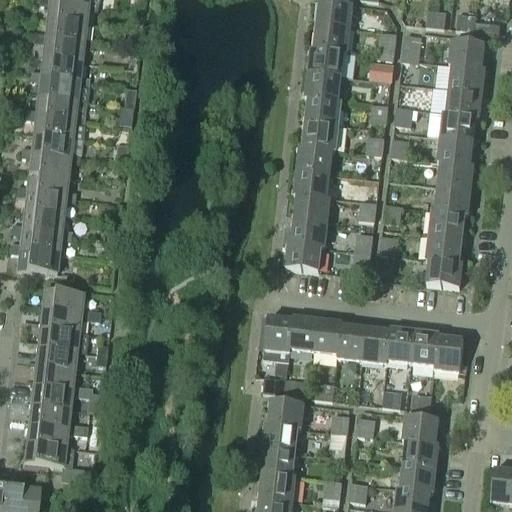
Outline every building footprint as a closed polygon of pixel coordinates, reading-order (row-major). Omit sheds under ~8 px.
[(85,30),(87,16),(87,11),(48,6),(48,1),(39,0),(37,10),(47,11),(46,25),(85,30)] [(87,16),(97,17),(98,0),(48,0),(48,1),(48,6),(87,11),(87,16)] [(319,6),(316,31),(349,35),(352,10),(319,6)] [(426,32),(434,33),(436,17),(427,16),(426,32)] [(436,17),(434,33),(443,34),(445,18),(436,17)] [(455,36),(464,37),(466,21),(457,20),(455,36)] [(466,21),(464,37),(473,38),(475,22),(466,21)] [(43,44),(83,49),(82,54),(92,55),(93,45),(83,44),(85,30),(46,25),(44,39),(43,44)] [(310,54),(310,55),(347,59),(349,35),(316,31),(314,55),(310,54)] [(80,68),(82,54),(83,49),(43,44),(44,39),(34,38),(33,48),(43,50),(41,64),(80,68)] [(380,38),(379,47),(395,49),(396,40),(380,38)] [(405,41),(403,59),(419,61),(421,43),(405,41)] [(451,46),(448,71),(485,75),(485,74),(481,74),(484,50),(451,46)] [(379,47),(378,56),(394,58),(395,49),(379,47)] [(310,55),(308,79),(341,83),(343,59),(347,60),(347,59),(310,55)] [(394,58),(378,56),(377,65),(393,67),(394,58)] [(419,61),(403,59),(402,68),(418,70),(419,61)] [(39,83),(78,87),(78,92),(88,93),(89,83),(79,82),(80,68),(41,64),(39,78),(39,83)] [(451,72),(449,96),(482,99),(485,75),(448,71),(448,72),(451,72)] [(37,102),(86,108),(88,93),(78,92),(78,87),(39,83),(39,78),(29,76),(28,86),(38,88),(37,102)] [(308,79),(305,103),(341,108),(341,107),(338,107),(341,83),(308,79)] [(135,95),(134,95),(126,94),(124,112),(132,113),(133,113),(135,95)] [(443,119),(479,124),(482,99),(449,96),(446,119),(443,119)] [(73,131),(83,132),(86,108),(37,102),(35,116),(34,121),(74,125),(73,131)] [(308,104),(305,128),(338,132),(341,108),(305,103),(305,104),(308,104)] [(371,110),(370,119),(386,121),(387,112),(371,110)] [(396,113),(395,122),(411,124),(412,115),(396,113)] [(34,126),(32,140),(81,146),(83,132),(73,131),(74,125),(34,121),(35,116),(25,115),(24,125),(34,126)] [(386,121),(370,119),(369,128),(385,130),(386,121)] [(443,119),(440,144),(473,147),(476,124),(479,124),(443,119)] [(411,124),(395,122),(394,131),(410,133),(411,124)] [(299,152),(335,157),(338,132),(305,128),(302,152),(299,152)] [(32,140),(30,154),(30,159),(69,164),(69,169),(78,170),(81,146),(32,140)] [(368,142),(367,151),(383,153),(384,144),(368,142)] [(440,144),(437,168),(473,172),(470,171),(473,147),(440,144)] [(393,145),(392,154),(407,156),(409,147),(393,145)] [(383,153),(367,151),(366,160),(381,162),(383,153)] [(299,152),(296,177),(329,180),(332,157),(335,157),(299,152)] [(29,164),(27,178),(67,183),(69,169),(69,164),(30,159),(30,154),(20,153),(19,163),(29,164)] [(407,156),(392,154),(391,163),(406,165),(407,156)] [(440,169),(437,193),(470,197),(473,172),(437,168),(440,169)] [(296,177),(293,201),(330,205),(330,204),(327,204),(329,180),(296,177)] [(27,178),(26,193),(25,198),(65,202),(64,207),(74,208),(75,198),(65,197),(67,183),(27,178)] [(25,203),(23,217),(62,221),(64,207),(65,202),(25,198),(26,193),(16,191),(15,201),(25,203)] [(431,216),(431,217),(468,221),(470,197),(437,193),(435,217),(431,216)] [(296,202),(294,225),(327,229),(330,205),(293,201),(296,202)] [(360,208),(359,217),(375,219),(376,210),(360,208)] [(385,211),(384,220),(400,222),(401,213),(385,211)] [(23,217),(21,231),(21,236),(60,241),(59,246),(69,247),(71,236),(61,235),(62,221),(23,217)] [(375,219),(359,217),(358,226),(374,227),(375,219)] [(431,217),(429,241),(462,245),(464,221),(467,222),(468,221),(431,217)] [(400,222),(384,220),(383,229),(399,230),(400,222)] [(288,249),(324,253),(327,229),(294,225),(291,249),(288,249)] [(20,241),(19,250),(18,255),(58,260),(59,246),(60,241),(21,236),(21,231),(11,229),(10,240),(20,241)] [(116,246),(118,232),(108,231),(106,244),(116,246)] [(356,240),(355,249),(371,250),(372,242),(356,240)] [(429,241),(426,265),(462,270),(462,269),(459,269),(462,245),(429,241)] [(381,243),(380,252),(396,253),(397,245),(381,243)] [(19,250),(9,249),(8,259),(18,260),(16,275),(55,279),(58,260),(18,255),(19,250)] [(324,253),(288,249),(285,274),(318,278),(321,254),(324,254),(324,253)] [(371,250),(355,249),(354,258),(370,259),(371,250)] [(396,253),(380,252),(379,261),(395,262),(396,253)] [(462,270),(426,265),(426,266),(429,266),(426,291),(459,295),(462,270)] [(43,295),(41,315),(80,320),(79,325),(89,326),(90,316),(80,315),(82,300),(43,295)] [(41,315),(38,334),(78,339),(79,325),(80,320),(41,315)] [(100,317),(90,316),(89,326),(99,327),(100,317)] [(287,368),(289,359),(293,323),(292,323),(292,326),(268,323),(263,365),(287,368)] [(290,356),(313,358),(317,325),(293,323),(289,359),(290,356)] [(336,364),(337,364),(342,328),(317,325),(313,358),(337,361),(336,364)] [(337,364),(361,367),(365,334),(342,331),(342,328),(337,364)] [(38,334),(36,353),(76,358),(85,359),(86,354),(88,340),(78,339),(38,334)] [(361,367),(385,370),(390,334),(389,334),(389,337),(365,334),(361,367)] [(386,367),(410,370),(414,337),(390,334),(385,370),(386,370),(386,367)] [(433,376),(434,376),(439,340),(414,337),(410,370),(434,373),(433,376)] [(439,340),(434,376),(459,379),(463,346),(439,343),(439,340)] [(107,352),(97,351),(96,360),(106,362),(107,352)] [(36,353),(34,372),(73,377),(75,363),(76,358),(36,353)] [(106,362),(96,360),(94,370),(105,371),(106,362)] [(34,372),(32,392),(71,396),(71,401),(80,402),(82,392),(72,391),(73,377),(34,372)] [(264,383),(262,399),(285,401),(287,385),(264,383)] [(285,401),(294,402),(296,386),(287,385),(285,401)] [(296,386),(294,402),(303,403),(304,387),(296,386)] [(314,405),(323,406),(325,390),(316,389),(314,405)] [(325,390),(323,406),(332,407),(334,391),(325,390)] [(32,392),(29,411),(69,415),(71,401),(71,396),(32,392)] [(82,392),(80,402),(90,404),(91,398),(91,393),(82,392)] [(382,412),(391,414),(393,398),(384,397),(382,412)] [(393,398),(391,414),(400,415),(401,399),(393,398)] [(411,416),(420,417),(422,401),(413,400),(411,416)] [(422,401),(420,417),(429,418),(431,402),(422,401)] [(265,430),(301,434),(304,409),(271,406),(268,430),(265,430)] [(29,411),(27,430),(67,434),(66,439),(76,441),(77,430),(67,429),(69,415),(29,411)] [(333,421),(332,430),(348,431),(349,422),(333,421)] [(405,421),(402,446),(438,450),(435,449),(438,425),(405,421)] [(359,424),(358,433),(373,435),(374,426),(359,424)] [(27,430),(25,449),(65,453),(66,439),(67,434),(27,430)] [(77,430),(76,441),(86,442),(96,443),(97,438),(86,437),(87,432),(77,430)] [(265,430),(262,454),(295,458),(298,434),(301,435),(301,434),(265,430)] [(348,431),(332,430),(331,438),(347,440),(348,431)] [(373,435),(358,433),(356,442),(372,443),(373,435)] [(405,447),(403,471),(436,475),(438,450),(402,446),(402,447),(405,447)] [(65,453),(25,449),(23,469),(62,473),(62,478),(61,487),(71,488),(91,490),(93,477),(72,475),(74,455),(65,453)] [(262,454),(259,479),(295,483),(295,482),(292,482),(295,458),(262,454)] [(397,494),(397,495),(433,499),(436,475),(403,471),(400,494),(397,494)] [(490,508),(511,510),(511,476),(494,475),(490,508)] [(262,480),(259,503),(292,507),(295,483),(259,479),(262,480)] [(3,484),(0,505),(0,511),(37,511),(40,488),(3,484)] [(325,485),(324,494),(340,496),(341,487),(325,485)] [(351,489),(350,498),(366,500),(367,491),(351,489)] [(340,496),(324,494),(323,503),(339,505),(340,496)] [(397,495),(394,511),(428,511),(430,499),(433,499),(397,495)] [(366,500),(350,498),(349,507),(365,508),(366,500)] [(291,511),(292,507),(259,503),(258,511),(291,511)]
